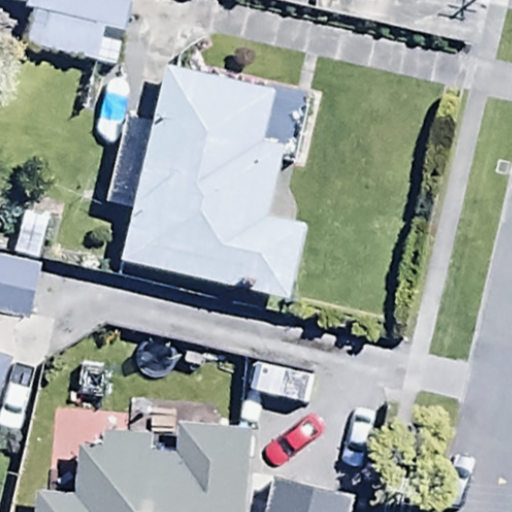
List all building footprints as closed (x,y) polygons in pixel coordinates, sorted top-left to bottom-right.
[(17,8),(27,10),(21,39),(94,55),(100,26),(119,30),(125,0),(4,0),(18,3),(17,8)] [(319,0),(319,15),(363,16),(363,0),(319,0)] [(160,63),(147,118),(118,112),(98,200),(126,207),(114,257),(283,296),(301,220),(264,212),(274,166),(291,170),(308,97),(160,63)] [(36,262),(0,253),(0,315),(23,321),(36,262)] [(26,491),(25,511),(234,511),(236,420),(175,419),(175,447),(145,446),(146,431),(99,430),(99,442),(75,441),(74,492),(26,491)] [(349,511),(351,507),(267,480),(257,511),(349,511)]
